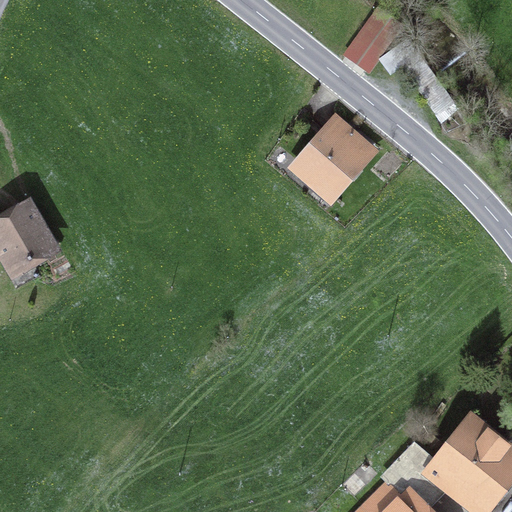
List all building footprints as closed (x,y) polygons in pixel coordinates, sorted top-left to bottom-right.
[(368,72),(399,31),(377,15),(346,56),(368,72)] [(390,52),(435,114),(449,104),(404,42),(390,52)] [(338,120),(299,165),(332,193),(371,149),(338,120)] [(49,251),(24,209),(0,223),(0,253),(11,273),(49,251)] [(411,462),(438,486),(455,499),(463,490),(484,507),(511,470),(511,461),(468,427),(439,464),(429,456),(422,450),(411,462)] [(440,442),(429,432),(417,446),(422,450),(429,456),(440,442)] [(423,511),(392,481),(360,511),(423,511)]
